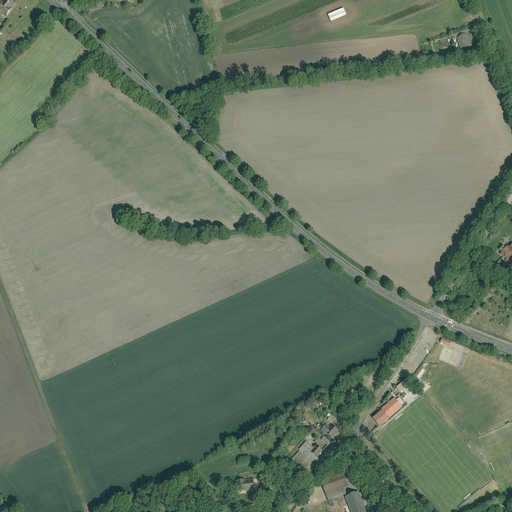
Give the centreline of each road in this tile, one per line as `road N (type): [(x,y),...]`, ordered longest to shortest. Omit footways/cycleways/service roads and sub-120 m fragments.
road 1 (tertiary): [(66,12),(273,209),(355,274),(430,317)]
road 2 (unclassified): [(511,193),(430,317)]
road 3 (residential): [(430,317),(355,433)]
